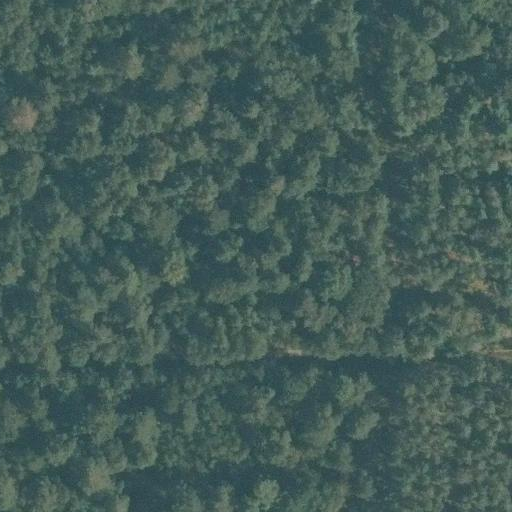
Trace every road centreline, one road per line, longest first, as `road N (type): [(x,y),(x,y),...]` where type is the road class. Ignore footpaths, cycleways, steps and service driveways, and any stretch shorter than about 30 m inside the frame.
road 1 (track): [(0,359),(378,349)]
road 2 (track): [(393,0),(378,349)]
